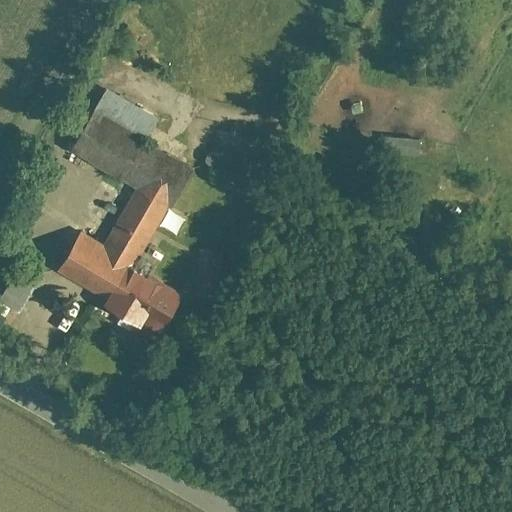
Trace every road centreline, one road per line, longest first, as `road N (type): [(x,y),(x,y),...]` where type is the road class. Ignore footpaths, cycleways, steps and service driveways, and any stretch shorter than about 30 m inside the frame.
road 1 (residential): [(230,511),(0,380)]
road 2 (unclassified): [(101,0),(0,173)]
